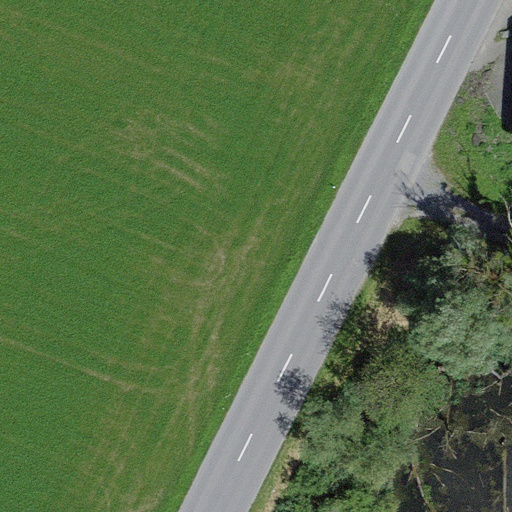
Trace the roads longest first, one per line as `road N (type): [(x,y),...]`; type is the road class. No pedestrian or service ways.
road 1 (unclassified): [(218,511),(471,0)]
road 2 (track): [(378,186),(511,235)]
